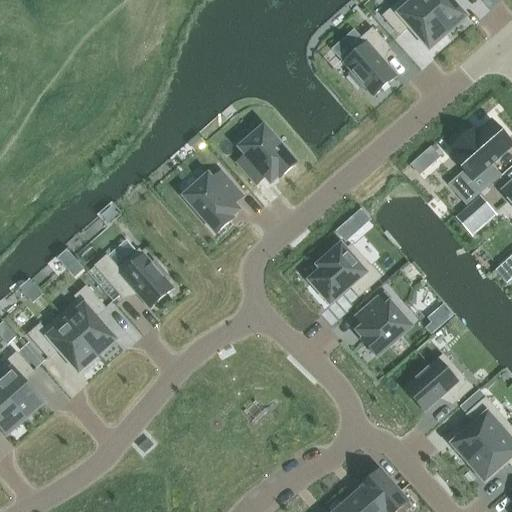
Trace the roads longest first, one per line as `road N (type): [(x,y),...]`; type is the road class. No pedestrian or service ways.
road 1 (residential): [(256,268),(0,495)]
road 2 (residential): [(501,49),(256,268)]
road 3 (residential): [(379,413),(256,268)]
road 4 (residential): [(266,511),(379,413)]
road 5 (residential): [(459,511),(379,413)]
